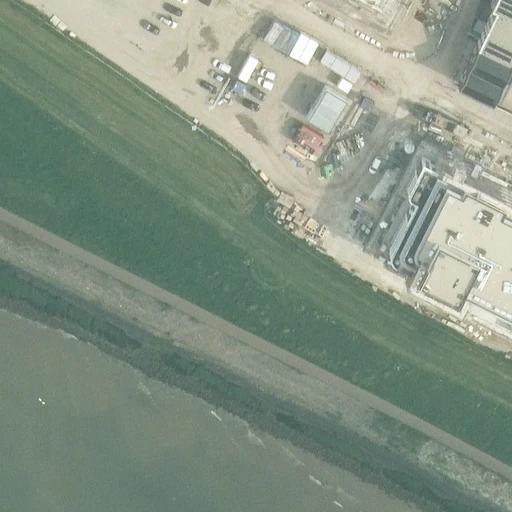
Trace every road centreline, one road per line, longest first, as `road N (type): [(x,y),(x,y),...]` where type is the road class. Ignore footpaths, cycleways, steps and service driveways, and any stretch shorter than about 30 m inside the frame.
road 1 (residential): [(473,0),(436,119),(511,158)]
road 2 (residential): [(408,0),(368,57),(274,0)]
